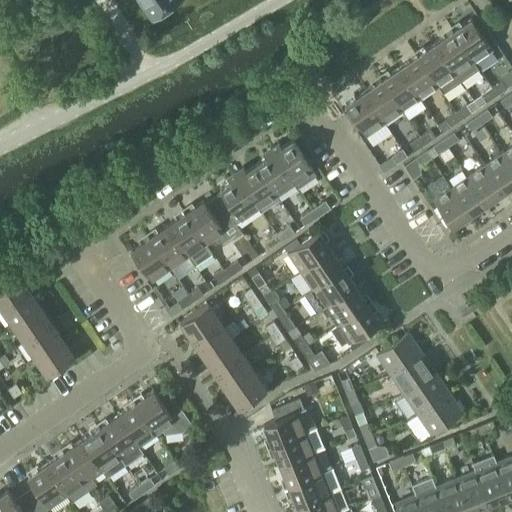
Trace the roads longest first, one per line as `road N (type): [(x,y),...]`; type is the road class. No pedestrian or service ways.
road 1 (residential): [(0,454),(150,350),(77,243),(308,89),(437,280),(511,228)]
road 2 (unclassified): [(0,148),(281,0)]
